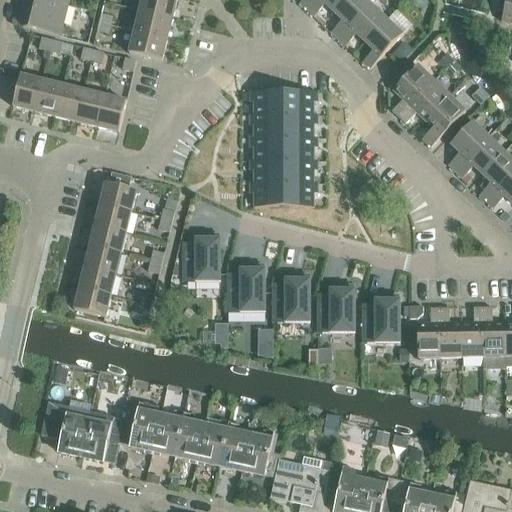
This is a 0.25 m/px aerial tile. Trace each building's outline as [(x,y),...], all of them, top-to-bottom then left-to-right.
[(61,38),(68,8),(37,0),(28,0),(25,18),(17,16),(14,27),(61,38)] [(142,0),(140,13),(173,21),(177,0),(142,0)] [(307,11),(318,0),(304,0),(300,5),(307,11)] [(318,0),(307,11),(314,18),(325,7),(334,15),(348,0),(318,0)] [(338,41),(372,7),(364,0),(348,0),(334,15),(342,23),(331,34),(338,41)] [(511,26),(511,0),(507,0),(501,24),(511,26)] [(365,45),(387,22),(372,7),(338,41),(345,48),(356,37),(365,45)] [(168,42),(173,21),(140,13),(135,33),(168,42)] [(99,25),(111,28),(113,19),(101,16),(99,25)] [(387,22),(365,45),(374,53),(363,64),(370,72),(403,37),(387,22)] [(111,28),(99,25),(97,33),(109,36),(111,28)] [(135,33),(129,55),(162,63),(168,42),(135,33)] [(50,54),(53,42),(42,40),(40,51),(50,54)] [(53,42),(50,54),(60,56),(63,45),(53,42)] [(92,64),(94,53),(84,50),(81,61),(92,64)] [(94,53),(92,64),(102,66),(105,55),(94,53)] [(122,72),(133,74),(136,63),(125,60),(122,72)] [(392,113),(399,120),(434,83),(418,68),(394,93),(403,102),(392,113)] [(35,114),(43,83),(21,77),(13,109),(35,114)] [(43,83),(35,114),(56,119),(64,88),(43,83)] [(450,98),(447,96),(434,83),(399,120),(406,126),(417,115),(426,123),(450,98)] [(77,125),(84,93),(64,88),(56,119),(77,125)] [(97,130),(105,98),(84,93),(77,125),(97,130)] [(284,94),(250,94),(250,104),(256,104),(256,117),(284,117),(284,94)] [(318,94),(284,94),(284,117),(312,117),(312,104),(318,104),(318,94)] [(105,98),(97,130),(119,135),(127,103),(105,98)] [(466,114),(450,98),(426,123),(434,131),(423,142),(431,150),(466,114)] [(256,117),(250,117),(250,127),(256,127),(256,140),(284,140),(284,117),(256,117)] [(312,117),(284,117),(284,140),(312,140),(312,127),(318,127),(318,117),(312,117)] [(456,174),(489,139),(473,124),(451,147),(460,156),(449,167),(456,174)] [(489,139),(456,174),(463,181),(474,169),(482,177),(505,154),(489,139)] [(256,140),(250,140),(250,150),(256,150),(256,162),(284,163),(284,140),(256,140)] [(312,140),(284,140),(284,163),(312,163),(312,150),(318,150),(318,140),(312,140)] [(511,177),(511,161),(505,154),(482,177),(491,186),(480,197),(487,204),(511,177)] [(256,162),(250,162),(250,172),(256,172),(256,185),(284,185),(284,163),(256,162)] [(312,163),(284,163),(284,185),(312,185),(312,173),(318,173),(318,163),(312,163)] [(106,185),(100,207),(132,215),(137,193),(129,191),(131,180),(112,175),(110,186),(106,185)] [(511,177),(487,204),(494,210),(505,199),(511,205),(511,177)] [(256,185),(250,185),(250,195),(256,195),(256,209),(254,209),(254,210),(284,210),(284,185),(256,185)] [(312,185),(284,185),(284,210),(314,210),(314,209),(312,209),(312,195),(318,195),(318,185),(312,185)] [(163,211),(161,222),(172,225),(175,214),(177,203),(167,201),(165,211),(163,211)] [(132,215),(100,207),(95,228),(127,236),(132,215)] [(158,232),(170,235),(172,225),(161,222),(158,232)] [(127,236),(95,228),(90,249),(122,256),(127,236)] [(220,284),(220,236),(207,236),(207,241),(196,241),(196,245),(184,245),(184,284),(220,284)] [(122,256),(90,249),(85,269),(117,277),(122,256)] [(150,263),(162,266),(165,256),(153,252),(150,263)] [(162,266),(150,263),(148,274),(160,277),(162,266)] [(265,314),(265,267),(252,267),(252,271),(241,271),(241,275),(228,275),(228,314),(265,314)] [(117,277),(85,269),(80,290),(112,298),(117,277)] [(310,325),(310,277),(297,277),(297,282),(285,282),(285,285),(273,285),(273,325),(310,325)] [(355,335),(355,287),(342,287),(342,292),(330,292),(330,296),(318,296),(318,335),(355,335)] [(112,298),(80,290),(75,312),(106,320),(112,298)] [(140,305),(152,308),(155,297),(143,294),(140,305)] [(400,345),(400,297),(387,297),(387,302),(375,302),(375,306),(363,306),(363,345),(400,345)] [(152,308),(140,305),(137,316),(150,319),(152,308)] [(423,308),(410,309),(410,321),(418,321),(423,316),(423,308)] [(418,361),(441,361),(440,310),(431,311),(431,326),(418,326),(418,361)] [(450,310),(447,310),(440,310),(441,361),(463,361),(462,326),(450,326),(450,310)] [(463,361),(484,360),(483,310),(474,310),(474,326),(462,326),(463,361)] [(493,310),(483,310),(484,360),(484,372),(506,372),(506,371),(506,360),(505,325),(493,325),(493,310)] [(227,345),(227,324),(210,323),(209,345),(227,345)] [(54,367),(53,393),(65,394),(65,388),(69,388),(70,367),(54,367)] [(124,423),(119,446),(153,453),(160,418),(162,410),(150,408),(139,405),(135,425),(124,423)] [(61,441),(58,454),(81,459),(90,415),(49,406),(42,439),(43,439),(44,438),(61,441)] [(153,453),(174,458),(175,458),(185,415),(174,413),(172,420),(160,418),(153,453)] [(81,459),(104,465),(109,444),(119,446),(124,423),(90,415),(81,459)] [(175,458),(196,463),(197,463),(205,427),(192,424),(193,417),(185,415),(175,458)] [(197,463),(218,467),(220,468),(229,425),(217,423),(215,430),(205,427),(197,463)] [(220,468),(241,472),(242,473),(250,437),(235,434),(237,427),(229,425),(220,468)] [(282,457),(269,454),(273,435),(263,433),(262,440),(250,437),(242,473),(275,480),(276,480),(280,462),(282,457)] [(300,511),(322,511),(327,492),(331,473),(320,471),(322,463),(304,459),(302,467),(280,462),(276,480),(275,480),(271,500),(301,507),(300,511)] [(353,472),(343,470),(332,468),(331,473),(327,492),(338,494),(333,511),(358,511),(364,483),(352,480),(353,472)] [(381,511),(384,504),(394,506),(400,483),(378,478),(377,486),(364,483),(358,511),(381,511)] [(403,511),(428,511),(432,498),(419,495),(420,487),(400,483),(394,506),(404,508),(403,511)] [(511,511),(511,493),(470,484),(467,498),(468,498),(464,511),(511,511)] [(464,511),(468,498),(467,498),(446,493),(444,501),(432,498),(428,511),(464,511)]
